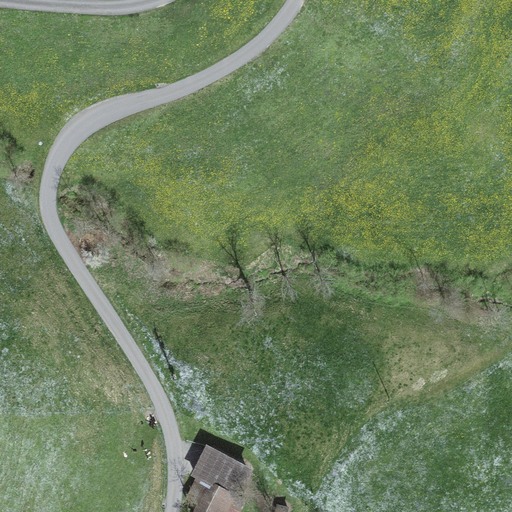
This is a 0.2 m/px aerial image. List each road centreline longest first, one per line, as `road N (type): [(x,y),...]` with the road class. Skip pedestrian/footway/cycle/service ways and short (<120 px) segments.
road 1 (track): [(174,511),(177,441),(165,400),(54,226),(51,174),(92,122),(208,78),(269,36),(295,0)]
road 2 (track): [(309,511),(355,434),(406,399),(460,383),(511,353)]
road 3 (track): [(0,0),(117,7),(157,0)]
